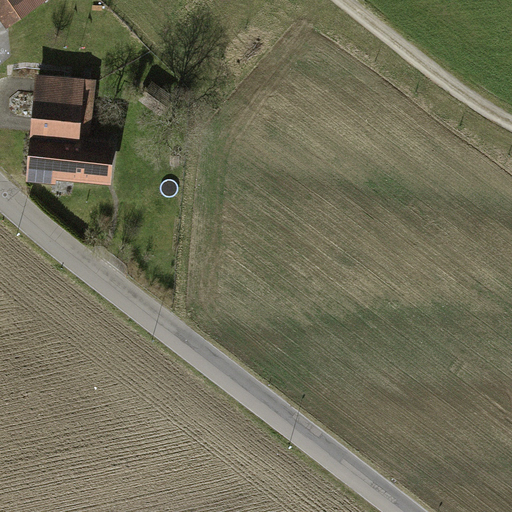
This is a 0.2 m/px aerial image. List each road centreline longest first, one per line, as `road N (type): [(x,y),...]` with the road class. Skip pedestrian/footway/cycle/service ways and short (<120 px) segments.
road 1 (unclassified): [(0,190),(404,511)]
road 2 (track): [(511,121),(460,92),(343,0)]
